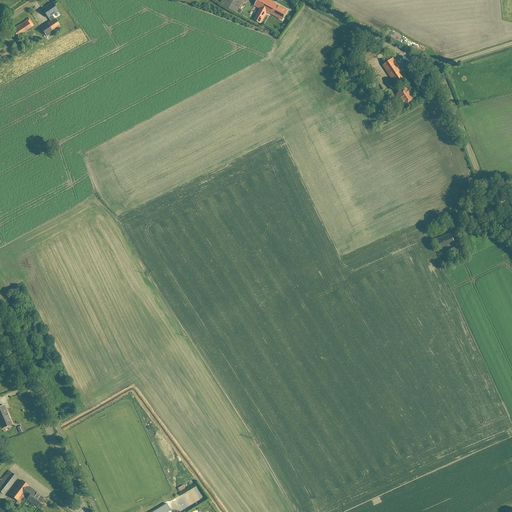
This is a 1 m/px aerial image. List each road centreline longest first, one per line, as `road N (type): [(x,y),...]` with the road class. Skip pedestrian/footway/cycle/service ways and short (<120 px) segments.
road 1 (unclassified): [(84,511),(0,328)]
road 2 (residential): [(437,69),(485,200),(511,227)]
road 3 (residential): [(305,0),(437,69)]
